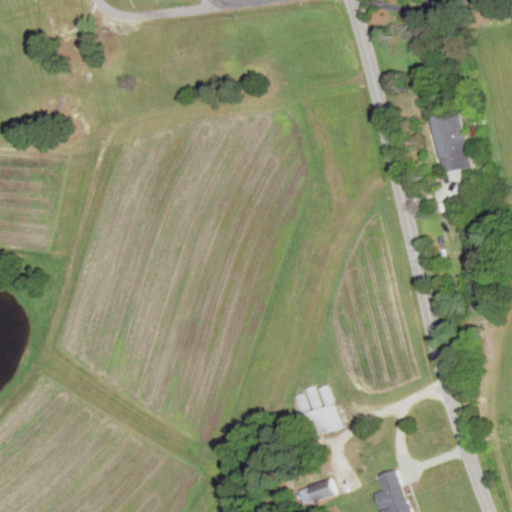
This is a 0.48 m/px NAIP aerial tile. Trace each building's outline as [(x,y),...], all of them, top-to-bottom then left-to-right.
[(445,172),(474,166),(461,108),(433,114),(445,172)] [(488,246),(483,221),(471,224),(476,249),(488,246)] [(346,425),(337,402),(302,415),(310,438),(346,425)] [(414,511),(402,468),(382,474),(387,491),(380,493),(385,511),(414,511)] [(318,491),(317,492),(320,499),(338,491),(333,478),(316,486),(318,491)]
